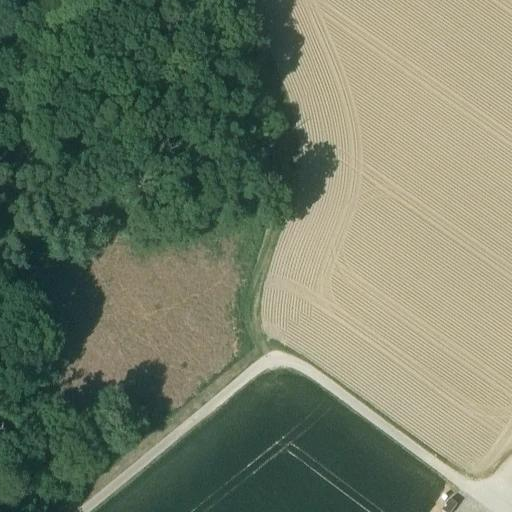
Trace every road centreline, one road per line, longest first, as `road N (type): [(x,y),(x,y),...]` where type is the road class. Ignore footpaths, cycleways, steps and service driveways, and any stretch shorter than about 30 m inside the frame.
road 1 (track): [(82,511),(273,360),(312,376),(502,511)]
road 2 (track): [(273,360),(247,317),(256,270),(285,224),(296,184),(295,136),(250,0)]
